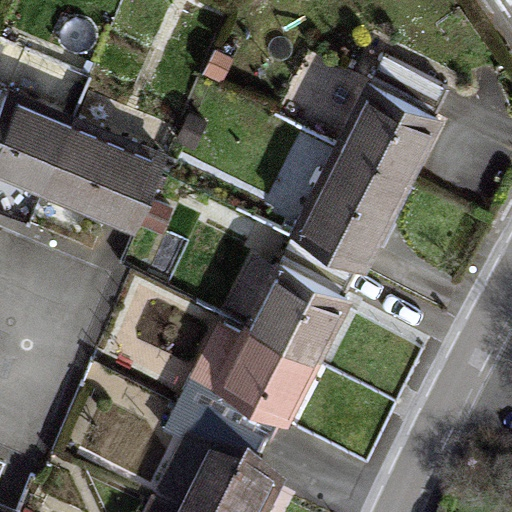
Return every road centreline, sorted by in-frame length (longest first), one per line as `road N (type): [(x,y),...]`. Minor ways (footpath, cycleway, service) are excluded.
road 1 (residential): [(390,511),(435,406),(511,266)]
road 2 (residential): [(0,297),(51,316),(14,400)]
